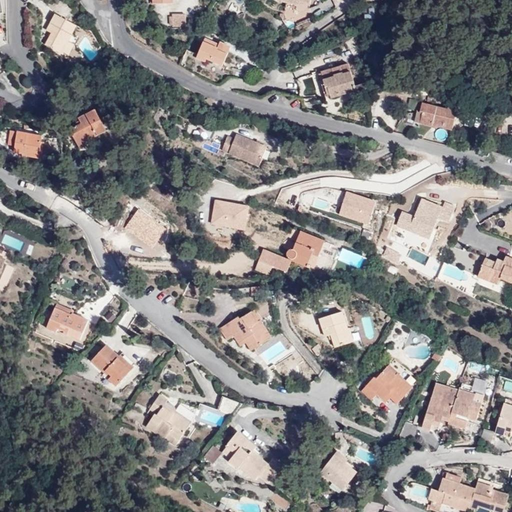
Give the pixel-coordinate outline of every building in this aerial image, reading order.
[(63,54),(69,42),(68,42),(76,26),(56,15),(47,30),(52,33),(45,45),(63,54)] [(187,15),(174,15),(174,19),(177,19),(177,24),(187,23),(187,15)] [(205,38),(204,42),(218,48),(219,45),(205,38)] [(74,45),(69,42),(63,54),(68,56),(74,45)] [(218,48),(204,42),(198,54),(207,58),(222,65),(230,47),(220,42),(219,45),(218,48)] [(207,58),(198,54),(196,58),(206,62),(207,58)] [(356,90),(356,87),(348,64),(321,72),(329,98),(354,90),(356,90)] [(368,97),(367,84),(356,87),(356,90),(354,90),(355,93),(357,92),(359,99),(368,97)] [(423,112),(421,123),(432,126),(433,125),(452,130),(457,109),(448,107),(448,109),(420,102),(418,110),(423,112)] [(82,124),(70,130),(81,151),(94,144),(91,138),(107,130),(96,110),(79,119),(82,124)] [(415,122),(421,123),(423,112),(418,110),(415,122)] [(22,154),(39,157),(41,142),(42,136),(10,130),(8,144),(16,146),(15,152),(22,153),(22,154)] [(265,169),(272,150),(241,139),(240,143),(233,141),(227,155),(265,169)] [(370,224),(377,202),(347,193),(340,215),(370,224)] [(423,199),(418,211),(422,213),(419,219),(415,217),(403,212),(397,226),(431,239),(443,207),(423,199)] [(248,205),(215,200),(211,223),(244,229),(248,205)] [(313,254),(320,256),(326,242),(302,232),(294,250),(290,251),(289,254),(289,260),(264,250),(256,270),(270,275),(273,266),(288,272),(292,260),(309,267),(313,254)] [(23,249),(27,238),(14,234),(11,245),(23,249)] [(315,269),(320,256),(313,254),(309,267),(315,269)] [(479,276),(499,285),(502,278),(511,282),(511,259),(506,257),(504,262),(498,259),(495,266),(485,262),(479,276)] [(58,305),(56,309),(72,315),(72,314),(73,311),(58,305)] [(72,315),(56,309),(47,328),(57,332),(58,328),(65,332),(64,334),(80,341),(88,320),(72,314),(72,315)] [(256,310),(253,312),(258,322),(261,320),(262,319),(256,310)] [(258,322),(253,312),(240,319),(239,317),(221,329),(228,340),(235,336),(241,347),(247,344),(251,350),(272,338),(261,320),(258,322)] [(335,347),(359,340),(355,326),(348,328),(343,312),(320,319),(325,336),(331,334),(335,347)] [(116,387),(135,367),(121,354),(119,356),(107,345),(92,361),(105,373),(107,371),(112,376),(109,379),(116,387)] [(390,364),(388,367),(396,375),(398,373),(399,372),(390,364)] [(396,375),(388,367),(377,379),(375,377),(362,391),(372,400),(378,394),(387,403),(391,398),(397,404),(413,387),(398,373),(396,375)] [(476,395),(447,386),(437,383),(423,428),(431,430),(433,424),(434,421),(441,423),(442,419),(449,421),(449,424),(466,429),(468,421),(457,418),(458,415),(477,420),(482,403),(474,401),(476,395)] [(448,383),(447,386),(476,395),(474,401),(482,403),(484,395),(448,383)] [(164,408),(167,404),(169,401),(160,395),(148,413),(153,417),(147,427),(168,442),(172,436),(179,441),(192,422),(176,411),(174,414),(164,408)] [(216,414),(231,419),(243,404),(223,397),(218,410),(216,414)] [(511,405),(505,403),(496,432),(497,433),(504,435),(506,430),(511,432),(511,430),(511,405)] [(176,410),(167,404),(164,408),(174,414),(176,411),(176,410)] [(199,407),(216,414),(218,410),(200,404),(199,407)] [(419,426),(407,422),(400,436),(415,440),(419,426)] [(493,445),(497,433),(496,432),(484,429),(480,441),(493,445)] [(257,447),(239,432),(227,447),(223,453),(231,459),(230,461),(239,469),(240,467),(256,480),(259,476),(268,483),(282,466),(273,459),(269,464),(253,451),(257,447)] [(216,465),(223,451),(213,446),(206,459),(216,465)] [(338,451),(336,455),(346,463),(349,460),(338,451)] [(346,463),(336,455),(321,472),(343,490),(358,472),(346,463)] [(499,511),(504,511),(510,494),(493,489),(496,482),(480,477),(477,488),(460,483),(462,477),(445,472),(440,490),(433,488),(429,498),(433,499),(430,508),(441,511),(444,503),(469,511),(471,507),(479,510),(480,506),(499,511)]
